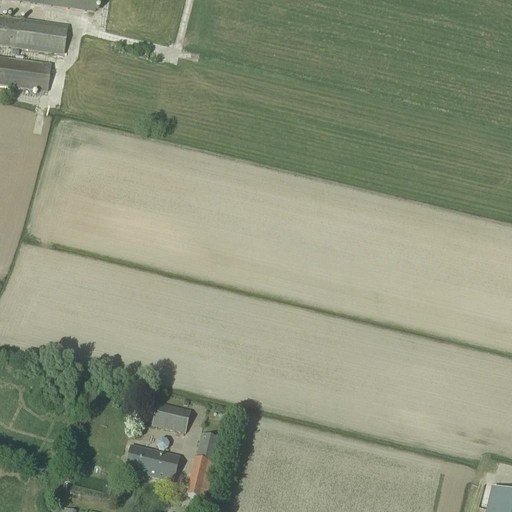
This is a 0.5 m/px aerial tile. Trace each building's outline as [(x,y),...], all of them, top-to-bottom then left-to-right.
[(0,0),(94,13),(96,0),(0,0)] [(0,18),(0,47),(63,56),(67,28),(0,18)] [(51,66),(0,58),(0,86),(47,93),(51,66)] [(157,405),(151,428),(185,435),(190,413),(157,405)] [(213,464),(219,440),(201,436),(195,460),(213,464)] [(161,440),(157,442),(156,447),(158,452),(163,453),(168,450),(169,445),(166,441),(161,440)] [(180,459),(130,447),(124,473),(174,485),(180,459)] [(194,460),(186,496),(207,501),(215,465),(213,464),(195,460),(194,460)] [(511,511),(511,493),(494,489),(487,511),(511,511)]
